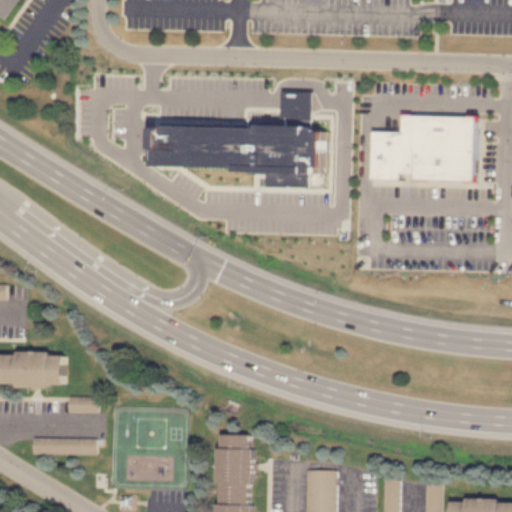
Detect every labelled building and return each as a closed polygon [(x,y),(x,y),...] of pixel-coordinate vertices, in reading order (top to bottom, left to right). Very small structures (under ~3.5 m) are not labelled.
[(0,0),(30,0),(21,16),(0,6),(0,0)] [(157,113),(157,162),(338,163),(335,114),(157,113)] [(0,383),(67,385),(67,350),(0,349),(0,383)] [(70,412),(100,412),(100,396),(70,396),(70,412)] [(256,511),(258,432),(224,432),(222,511),(256,511)] [(99,437),(35,437),(35,453),(99,453),(99,437)] [(339,511),(339,469),(309,469),(309,511),(339,511)] [(386,511),(402,511),(402,478),(386,478),(386,511)] [(427,511),(443,511),(443,483),(427,483),(427,511)] [(511,511),(511,499),(455,499),(455,511),(511,511)]
